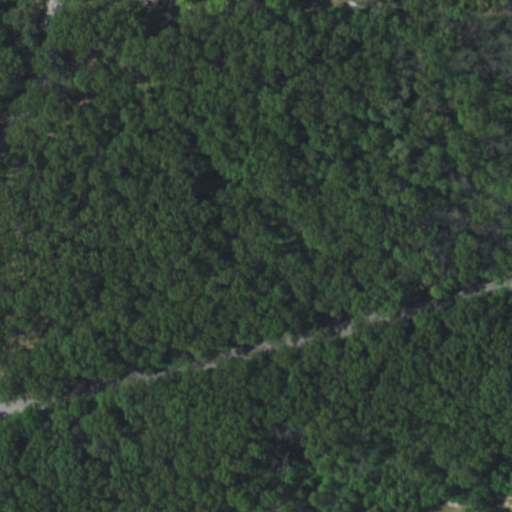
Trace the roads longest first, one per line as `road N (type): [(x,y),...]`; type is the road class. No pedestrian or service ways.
road 1 (residential): [(0,408),(511,281)]
road 2 (residential): [(0,12),(511,6)]
